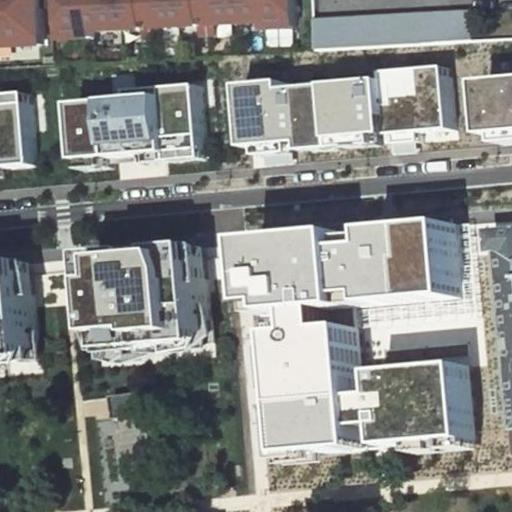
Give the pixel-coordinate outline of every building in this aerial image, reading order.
[(0,0),(0,47),(45,45),(43,0),(0,0)] [(287,28),(285,0),(63,0),(65,40),(96,38),(96,31),(145,29),(145,38),(161,37),(161,27),(201,26),(202,35),(218,34),(217,25),(266,22),(266,29),(287,28)] [(448,43),(477,41),(475,13),(317,21),(319,50),(358,48),(448,43)] [(459,131),(454,77),(429,80),(428,71),(391,74),(392,82),(292,91),(292,83),(263,86),(264,95),(249,96),(254,149),(263,148),(310,144),(397,136),(459,131)] [(210,151),(205,86),(150,91),(151,102),(136,104),(136,101),(81,106),(86,162),(114,160),(147,157),(210,151)] [(151,102),(150,91),(135,93),(136,101),(136,104),(151,102)] [(34,95),(14,97),(15,106),(35,105),(34,95)] [(0,169),(8,169),(40,166),(35,105),(15,106),(14,97),(0,97),(0,169)] [(511,144),(511,100),(492,102),(495,137),(505,136),(506,145),(511,144)] [(429,133),(397,136),(398,155),(422,153),(421,143),(430,142),(429,133)] [(384,137),(310,144),(311,153),(384,146),(384,137)] [(297,145),(263,148),(264,157),(269,157),(270,167),(299,164),(297,145)] [(211,160),(210,151),(147,157),(147,165),(211,160)] [(115,169),(114,160),(86,162),(86,171),(115,169)] [(8,169),(0,169),(0,178),(9,178),(8,169)] [(468,299),(462,225),(262,243),(269,317),(289,315),(302,457),(481,441),(474,367),(369,376),(362,309),(468,299)] [(511,230),(496,232),(498,252),(505,251),(511,329),(511,230)] [(172,261),(208,257),(207,248),(171,251),(172,261)] [(215,333),(208,257),(172,261),(171,251),(101,257),(105,299),(113,299),(115,323),(107,324),(110,354),(198,346),(197,335),(215,333)] [(0,277),(35,274),(34,263),(0,266),(0,277)] [(0,277),(0,364),(26,362),(25,351),(42,350),(35,274),(0,277)] [(115,323),(113,299),(105,299),(107,324),(115,323)] [(216,345),(215,333),(197,335),(198,346),(216,345)] [(145,394),(115,398),(124,461),(132,476),(136,480),(142,483),(157,486),(150,412),(148,412),(145,394)]
